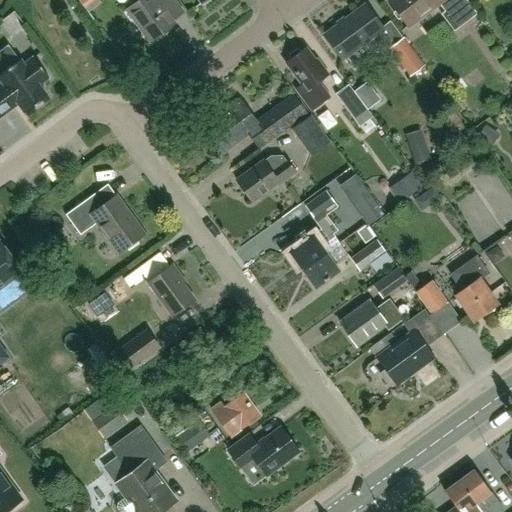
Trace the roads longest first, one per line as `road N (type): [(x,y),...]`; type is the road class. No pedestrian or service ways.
road 1 (residential): [(381,482),(139,147),(137,130)]
road 2 (residential): [(137,130),(141,117),(277,17)]
road 3 (primary): [(381,482),(511,389)]
road 4 (residential): [(137,130),(89,115),(0,177)]
